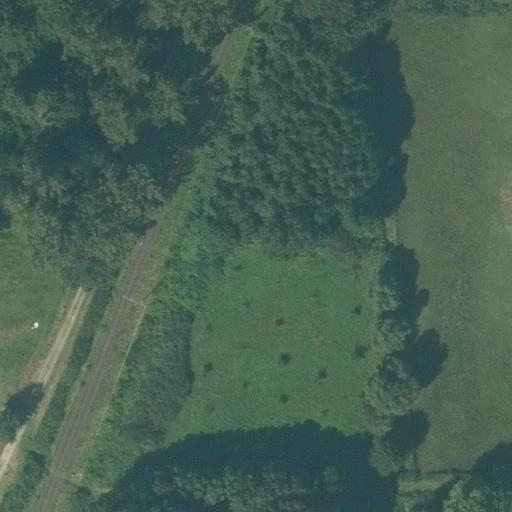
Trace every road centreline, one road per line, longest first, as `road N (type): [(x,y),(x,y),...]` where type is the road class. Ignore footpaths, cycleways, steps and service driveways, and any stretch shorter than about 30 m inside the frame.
road 1 (track): [(0,463),(60,343),(195,0)]
road 2 (track): [(511,486),(116,499)]
